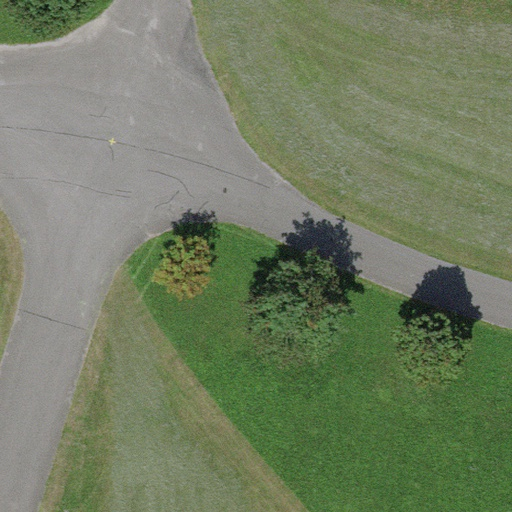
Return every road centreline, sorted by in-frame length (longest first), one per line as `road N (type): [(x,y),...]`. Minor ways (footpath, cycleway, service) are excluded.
road 1 (unclassified): [(106,133),(318,230),(511,304)]
road 2 (unclassified): [(0,503),(106,133)]
road 3 (unclassified): [(106,133),(154,0)]
